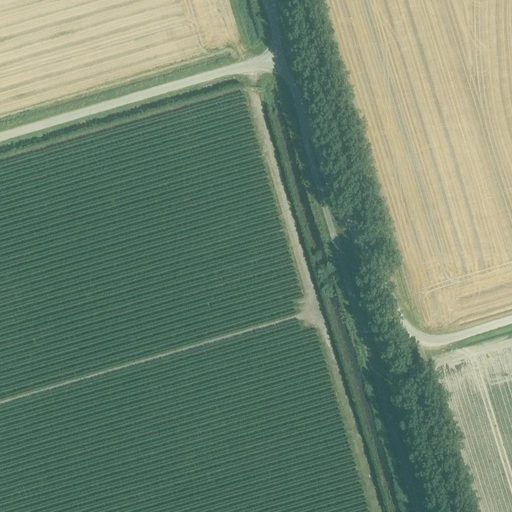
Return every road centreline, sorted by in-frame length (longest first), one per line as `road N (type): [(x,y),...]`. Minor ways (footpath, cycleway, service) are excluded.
road 1 (unclassified): [(412,511),(297,104)]
road 2 (unclassified): [(511,320),(429,341),(413,334),(336,202),(297,104)]
road 3 (unclassified): [(0,138),(279,57)]
